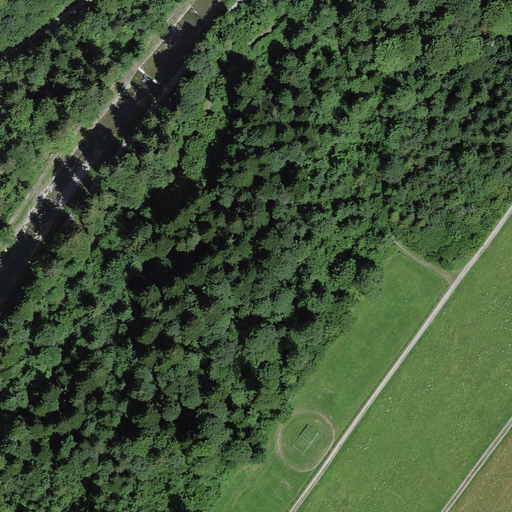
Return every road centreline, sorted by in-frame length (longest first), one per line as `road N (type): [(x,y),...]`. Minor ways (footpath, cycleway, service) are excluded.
road 1 (track): [(0,326),(80,201),(188,58),(243,0)]
road 2 (track): [(511,208),(292,511)]
